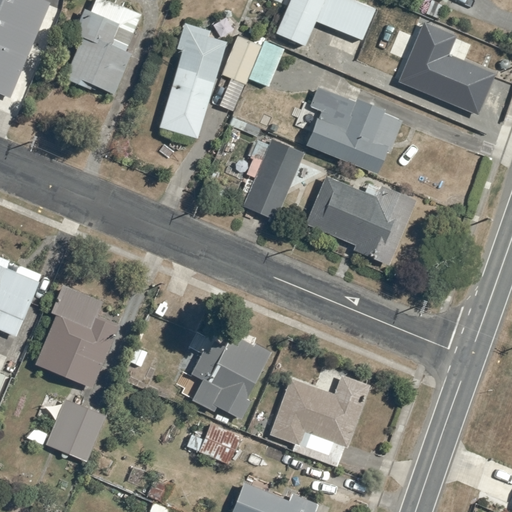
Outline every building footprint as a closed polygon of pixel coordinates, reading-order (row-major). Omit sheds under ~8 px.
[(51,2),(45,0),(0,0),(0,88),(14,94),(51,2)] [(125,52),(140,13),(105,0),(93,0),(65,77),(114,95),(129,53),(125,52)] [(374,8),(353,0),(288,0),(275,34),(304,45),(314,21),(361,40),(374,8)] [(196,138),(226,37),(182,24),(175,49),(181,50),(158,127),(196,138)] [(245,84),(263,41),(258,39),(257,42),(237,34),(220,74),(245,84)] [(263,41),(245,84),(242,91),(262,99),(283,50),(263,41)] [(377,174),(400,119),(318,85),(309,106),(320,111),(306,145),(377,174)] [(258,123),(232,113),(227,126),(253,136),(258,123)] [(275,220),(303,152),(259,134),(244,170),(256,175),(243,206),(275,220)] [(382,187),(377,198),(324,176),(304,224),(354,245),(352,249),(388,264),(415,201),(382,187)] [(0,329),(16,336),(39,280),(0,263),(0,329)] [(101,301),(65,286),(34,364),(91,387),(117,324),(95,315),(101,301)] [(241,419),(271,354),(252,345),(255,338),(239,331),(232,346),(198,331),(174,385),(184,390),(181,396),(214,410),(215,407),(241,419)] [(0,403),(12,374),(0,369),(0,403)] [(336,373),(329,391),(289,376),(267,434),(292,443),(289,449),(338,467),(369,385),(336,373)] [(86,460),(105,414),(64,398),(46,444),(86,460)] [(244,434),(195,416),(184,447),(233,465),(244,434)] [(321,511),(325,504),(285,487),(280,498),(246,483),(233,511),(321,511)]
